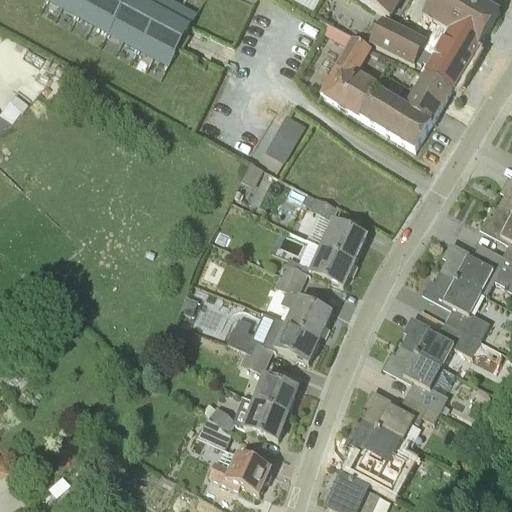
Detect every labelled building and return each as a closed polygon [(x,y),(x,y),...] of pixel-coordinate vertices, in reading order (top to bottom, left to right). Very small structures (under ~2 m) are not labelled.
[(47,0),(46,3),(107,37),(168,70),(184,42),(197,18),(164,0),(47,0)] [(293,0),(316,12),(322,0),(293,0)] [(361,0),(359,3),(389,22),(401,0),(361,0)] [(424,21),(422,25),(476,57),(498,19),(499,20),(500,18),(469,0),(434,0),(423,20),(424,21)] [(381,24),(369,46),(401,63),(414,69),(415,66),(426,49),(413,41),(392,30),(381,24)] [(422,25),(413,41),(426,49),(466,73),(476,57),(422,25)] [(332,28),(322,45),(338,55),(348,38),(332,28)] [(335,70),(319,99),(324,101),(323,103),(360,125),(361,123),(416,156),(433,129),(406,111),(352,80),(368,51),(352,42),(335,70)] [(426,49),(415,66),(420,69),(422,65),(430,69),(425,78),(455,93),(466,73),(426,49)] [(425,78),(414,96),(442,113),(452,95),(453,96),(455,93),(425,78)] [(414,96),(406,111),(433,129),(442,113),(414,96)] [(287,120),(265,156),(285,168),(307,131),(287,120)] [(511,189),(510,189),(498,211),(511,218),(511,189)] [(308,199),(304,209),(310,212),(309,215),(332,227),(332,226),(338,214),(308,199)] [(511,218),(498,211),(486,235),(509,247),(502,261),(508,264),(507,264),(511,267),(511,218)] [(332,227),(321,250),(355,267),(367,242),(332,226),(332,227)] [(276,252),(302,262),(308,244),(283,235),(276,252)] [(455,255),(443,277),(487,300),(494,287),(509,294),(508,296),(511,298),(511,267),(507,264),(508,264),(502,261),(477,249),(470,263),(455,255)] [(286,266),(280,279),(303,290),(309,277),(343,293),(355,267),(321,250),(310,274),(290,265),(289,268),(286,266)] [(443,277),(431,302),(453,313),(446,326),(482,345),(490,330),(471,319),(481,300),(486,302),(487,300),(443,277)] [(280,279),(273,292),(286,298),(281,309),(292,315),(285,331),(318,348),(332,319),(297,303),(303,290),(280,279)] [(44,296),(23,315),(40,334),(61,314),(44,296)] [(413,328),(402,350),(443,372),(453,353),(472,363),(482,345),(446,326),(438,341),(413,328)] [(285,331),(274,353),(308,369),(318,348),(285,331)] [(234,332),(227,349),(241,355),(268,368),(274,354),(252,344),(254,341),(234,332)] [(402,350),(389,375),(413,387),(406,400),(440,418),(449,403),(432,394),(443,372),(402,350)] [(241,355),(235,367),(263,380),(268,368),(241,355)] [(263,380),(253,405),(288,419),(298,394),(263,380)] [(374,403),(362,425),(404,446),(413,428),(419,430),(422,424),(434,429),(440,418),(406,400),(399,415),(374,403)] [(234,426),(233,428),(235,429),(278,446),(288,419),(253,405),(248,418),(238,414),(234,426)] [(217,412),(208,423),(210,425),(227,438),(227,439),(235,429),(233,428),(234,426),(217,412)] [(210,425),(199,443),(225,456),(227,457),(227,456),(234,442),(227,439),(227,438),(210,425)] [(362,425),(349,449),(365,457),(357,472),(353,482),(383,498),(388,488),(397,470),(392,468),(404,446),(362,425)] [(216,467),(208,484),(238,498),(241,492),(259,501),(265,488),(269,489),(272,482),(269,479),(270,476),(237,461),(227,456),(227,457),(225,456),(220,468),(216,467)] [(341,484),(328,511),(374,511),(380,502),(341,484)]
